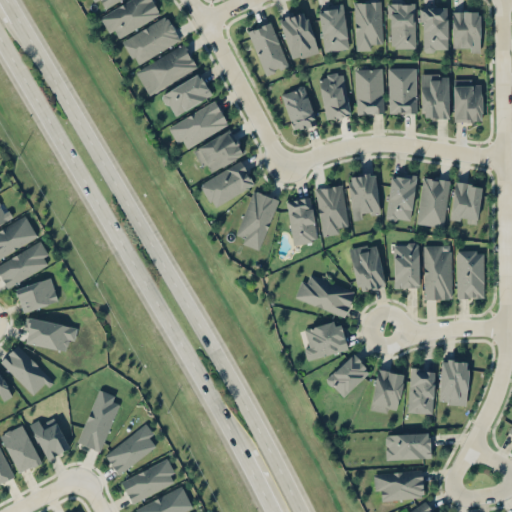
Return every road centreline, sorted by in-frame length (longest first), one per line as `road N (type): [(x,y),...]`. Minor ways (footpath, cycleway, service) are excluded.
road 1 (primary): [(299,511),(20,17)]
road 2 (primary): [(0,43),(240,455)]
road 3 (residential): [(500,0),(507,326),(474,444)]
road 4 (residential): [(286,160),(388,140),(503,155)]
road 5 (residential): [(190,0),(286,160)]
road 6 (residential): [(474,444),(455,469),(461,492),(505,487),(510,474),(501,461),(474,444)]
road 7 (residential): [(507,326),(385,328)]
